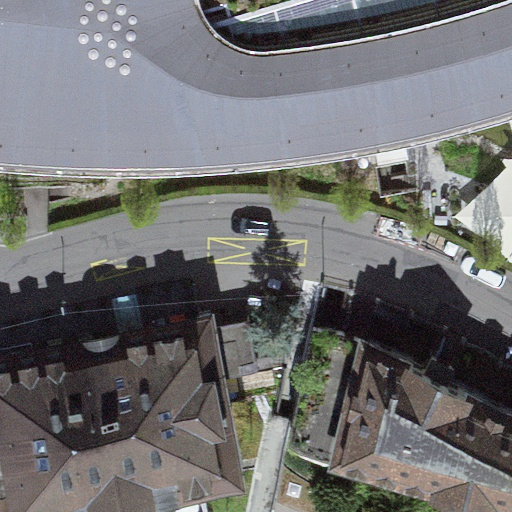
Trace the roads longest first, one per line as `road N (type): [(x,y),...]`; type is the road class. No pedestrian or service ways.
road 1 (residential): [(511,305),(396,247),(263,219),(211,218),(0,270)]
road 2 (unknown): [(0,102),(215,82),(433,39)]
road 3 (unknown): [(433,39),(455,100),(511,156)]
